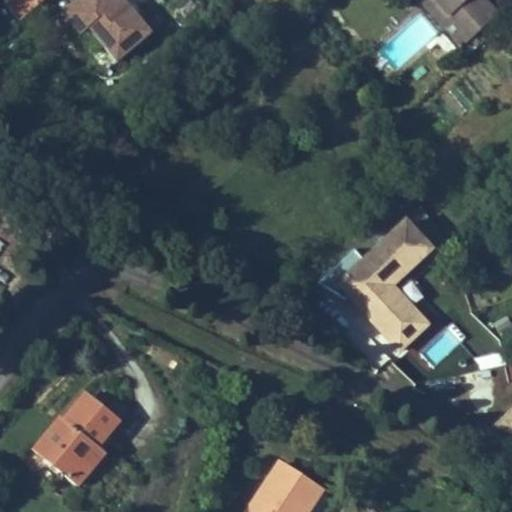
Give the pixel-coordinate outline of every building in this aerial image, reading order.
[(25,0),(34,11),(47,0),(25,0)] [(120,0),(76,0),(58,15),(106,75),(152,38),(120,0)] [(433,0),(435,2),(436,0),(450,0),(479,33),(507,9),(498,0),(433,0)] [(466,45),(479,33),(450,0),(436,0),(435,2),(460,31),(457,35),(466,45)] [(442,34),(426,46),(436,60),(452,48),(442,34)] [(138,201),(130,215),(151,226),(158,212),(138,201)] [(352,305),(398,356),(429,328),(395,290),(436,253),(407,222),(362,262),(354,253),(320,284),(352,305)] [(511,328),(507,318),(493,325),(502,341),(511,336),(511,328)] [(365,328),(355,334),(373,366),(383,361),(365,328)] [(70,410),(42,443),(92,485),(121,451),(108,441),(131,415),(97,386),(74,414),(70,410)] [(294,458),(257,511),(319,511),(337,486),(294,458)]
